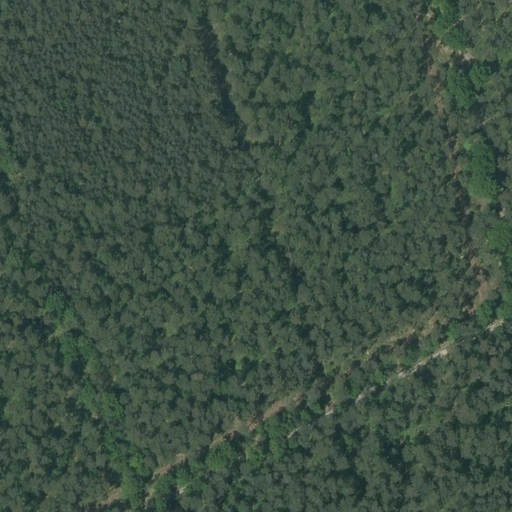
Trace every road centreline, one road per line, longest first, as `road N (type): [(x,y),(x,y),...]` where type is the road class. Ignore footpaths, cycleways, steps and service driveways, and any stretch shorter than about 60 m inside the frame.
road 1 (track): [(511,314),(138,511)]
road 2 (track): [(511,269),(453,0)]
